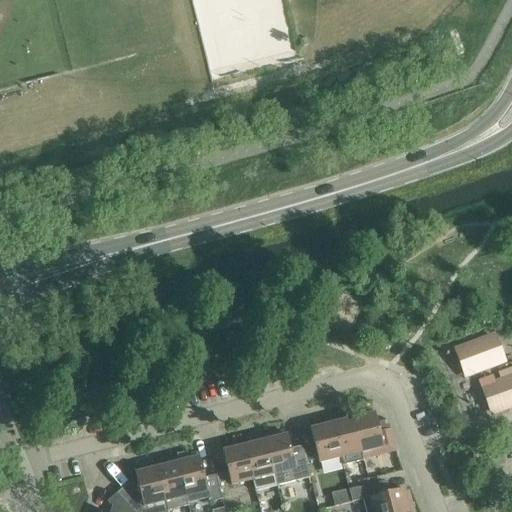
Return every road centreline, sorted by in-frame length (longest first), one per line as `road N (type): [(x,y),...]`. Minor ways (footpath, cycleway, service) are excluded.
road 1 (residential): [(439,511),(398,401),(377,379),(16,461)]
road 2 (secondary): [(477,140),(391,175),(49,274)]
